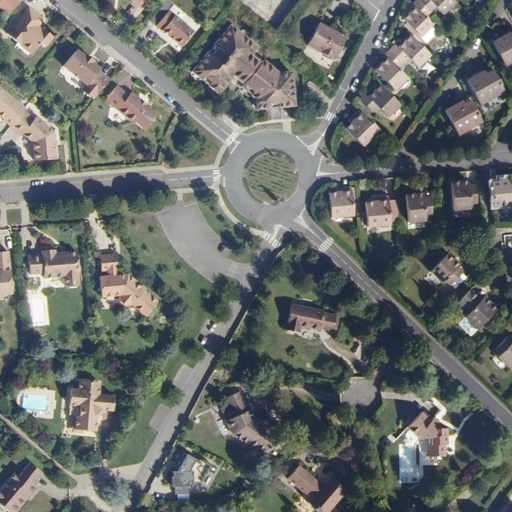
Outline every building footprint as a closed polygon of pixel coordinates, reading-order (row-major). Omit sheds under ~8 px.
[(0,0),(0,8),(8,15),(18,3),(14,0),(0,0)] [(456,0),(455,0),(416,0),(414,3),(417,6),(406,17),(422,34),(433,24),(425,15),(437,4),(444,12),(456,0)] [(52,34),(41,25),(39,28),(35,25),(38,22),(40,19),(40,16),(28,6),(6,32),(31,53),(39,43),(37,41),(38,39),(43,44),(52,34)] [(192,31),(168,10),(155,25),(180,46),(192,31)] [(357,27),(361,19),(352,14),(348,22),(357,27)] [(342,43),(347,34),(324,22),(313,43),(341,58),(347,46),(342,43)] [(275,74),(261,61),(259,64),(248,55),(255,47),(229,26),(191,72),(216,93),(227,80),(238,89),(240,87),(254,99),(255,110),(292,106),(288,72),(275,74)] [(511,59),(511,33),(510,34),(509,32),(493,40),(505,64),(511,59)] [(429,52),(410,33),(398,44),(396,42),(385,52),(387,55),(376,66),(395,86),(407,75),(397,65),(408,54),(417,64),(429,52)] [(98,71),(100,69),(92,62),(94,61),(85,54),(84,55),(77,49),(63,66),(86,85),(91,89),(87,94),(92,99),(108,79),(98,71)] [(484,67),(468,75),(479,99),(503,87),(493,67),(485,71),(484,67)] [(401,102),(382,83),(369,95),(367,93),(361,98),(373,111),(379,106),(388,115),(401,102)] [(87,94),(91,89),(86,85),(82,90),(87,94)] [(127,95),(115,86),(104,99),(131,122),(132,121),(143,129),(155,114),(144,105),(137,100),(138,99),(130,92),(127,95)] [(22,110),(23,109),(0,89),(0,117),(2,119),(1,120),(9,126),(22,110)] [(482,117),(471,95),(463,99),(462,96),(445,106),(458,130),(482,117)] [(364,144),(380,128),(360,107),(352,116),(355,120),(347,127),(364,144)] [(52,131),(35,117),(33,119),(22,110),(9,126),(20,135),(22,133),(32,141),(34,160),(55,158),(52,131)] [(511,176),(487,179),(492,209),(511,207),(511,176)] [(466,182),(450,183),(453,214),(470,212),(470,203),(476,203),(475,189),(467,190),(466,182)] [(355,191),(328,193),(329,220),(353,220),(355,191)] [(427,194),(405,195),(407,227),(428,224),(428,218),(435,218),(433,201),(427,201),(427,194)] [(389,200),(364,203),(367,230),(392,229),(389,200)] [(78,267),(76,251),(55,253),(55,249),(41,250),(42,254),(28,255),(29,266),(43,265),(43,270),(63,268),(64,277),(77,276),(76,267),(78,267)] [(0,298),(1,299),(0,294),(11,293),(7,250),(0,251),(0,298)] [(465,273),(446,253),(429,272),(443,286),(446,282),(450,287),(465,273)] [(145,288),(141,284),(139,286),(134,282),(136,280),(128,273),(123,274),(123,275),(118,275),(116,254),(100,255),(101,270),(106,270),(107,275),(99,275),(101,295),(119,294),(120,295),(118,297),(118,300),(123,305),(127,304),(129,302),(143,315),(155,301),(143,290),(145,288)] [(477,300),(468,291),(458,307),(464,313),(462,318),(478,333),(498,312),(483,297),(477,300)] [(335,311),(325,307),(325,305),(295,293),(285,317),(296,322),(299,316),(318,324),(319,321),(329,326),(335,311)] [(503,369),(511,360),(511,343),(508,340),(506,342),(502,337),(489,350),(494,354),(491,357),(503,369)] [(112,410),(114,396),(98,394),(99,386),(89,385),(90,380),(79,379),(78,388),(71,387),(69,404),(76,404),(75,415),(74,428),(82,429),(96,430),(97,419),(94,415),(100,409),(112,410)] [(251,417),(247,407),(244,409),(236,389),(222,395),(225,402),(230,414),(222,418),(229,433),(242,443),(244,441),(261,453),(274,435),(265,429),(266,428),(258,422),(251,417)] [(230,414),(225,402),(217,406),(222,418),(230,414)] [(448,445),(448,428),(441,427),(441,422),(436,416),(433,420),(422,411),(408,425),(419,435),(420,433),(425,438),(430,438),(430,444),(426,443),(425,455),(445,456),(445,445),(448,445)] [(82,432),(82,429),(74,428),(75,415),(72,415),(70,431),(82,432)] [(269,424),(260,418),(258,422),(266,428),(269,424)] [(403,482),(403,473),(410,473),(410,444),(399,444),(400,482),(403,482)] [(195,458),(184,452),(175,470),(171,470),(170,486),(174,486),(174,494),(188,495),(188,483),(191,482),(191,470),(188,469),(195,458)] [(26,493),(35,482),(31,479),(39,470),(26,459),(15,473),(11,469),(0,482),(0,504),(6,510),(22,490),(26,493)] [(321,511),(344,487),(335,479),(333,481),(326,475),(317,484),(312,480),(313,478),(294,462),(283,475),(301,491),(305,488),(310,492),(303,499),(317,511),(321,511)] [(8,511),(9,511),(26,493),(22,490),(6,510),(8,511)]
